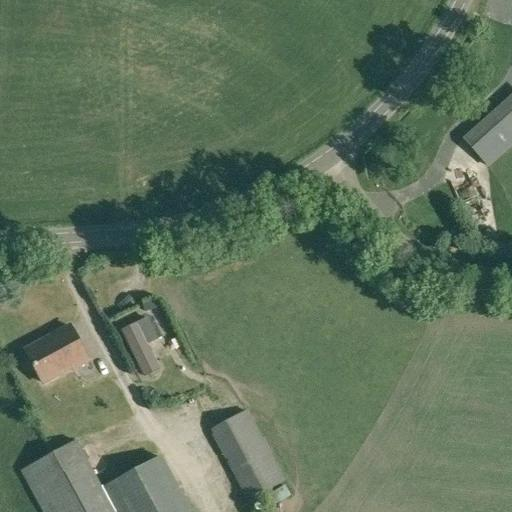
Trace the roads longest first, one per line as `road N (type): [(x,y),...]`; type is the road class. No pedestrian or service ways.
road 1 (tertiary): [(0,247),(194,222),(328,160)]
road 2 (unclassified): [(511,281),(439,272),(401,251),(328,160)]
road 3 (tertiary): [(328,160),(410,86),(460,0)]
